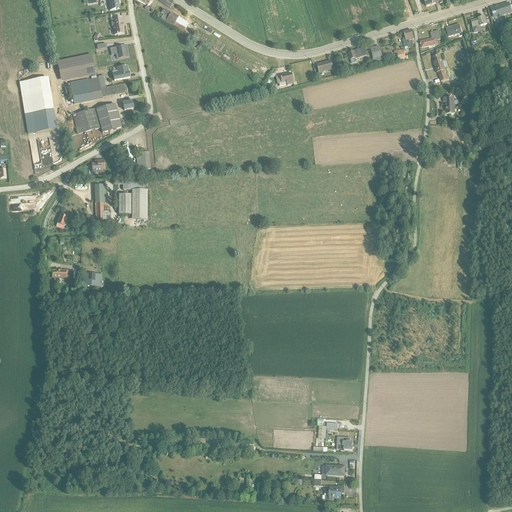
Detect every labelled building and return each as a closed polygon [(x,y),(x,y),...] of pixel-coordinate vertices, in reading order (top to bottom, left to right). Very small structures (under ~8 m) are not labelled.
[(118,0),(107,0),(108,7),(109,7),(110,12),(119,10),(118,6),(119,6),(118,0)] [(168,0),(154,0),(170,10),(174,3),(168,0)] [(509,4),(491,10),(494,19),(497,18),(497,19),(502,17),(502,16),(511,14),(509,4)] [(166,23),(171,14),(163,10),(161,15),(163,16),(160,20),(166,23)] [(171,14),(166,23),(183,33),(185,30),(186,30),(189,25),(178,19),(179,18),(171,14)] [(122,18),(110,20),(111,27),(113,27),(114,36),(124,35),(122,18)] [(478,20),(471,22),(473,29),(472,29),(474,35),(479,33),(481,31),(481,28),(487,26),(485,18),(478,20)] [(458,36),(462,35),(459,26),(446,30),(449,39),(458,36)] [(403,40),(403,41),(403,43),(406,52),(409,51),(408,49),(413,48),(413,45),(415,45),(414,41),(411,31),(404,34),(405,38),(404,39),(403,40)] [(421,45),(420,45),(420,46),(421,46),(422,49),(438,45),(436,39),(420,43),(421,45)] [(120,51),(119,51),(120,59),(121,58),(121,59),(128,57),(126,47),(121,48),(120,49),(120,51)] [(379,47),(370,50),(373,60),(374,64),(383,61),(382,58),(383,58),(379,47)] [(365,49),(348,54),(350,61),(351,61),(352,65),(357,63),(356,60),(367,57),(365,49)] [(399,50),(396,51),(399,62),(406,60),(406,61),(409,60),(408,57),(406,57),(405,55),(404,55),(403,51),(399,52),(399,50)] [(91,55),(57,62),(61,82),(95,75),(91,55)] [(439,56),(433,58),(435,63),(433,63),(437,74),(438,74),(441,83),(448,81),(446,75),(445,75),(444,72),(446,71),(442,60),(441,61),(439,56)] [(331,62),(317,66),(319,75),(333,71),(335,76),(340,75),(338,69),(334,70),(331,62)] [(117,72),(112,73),(114,82),(130,79),(129,74),(128,74),(128,71),(129,71),(128,68),(127,68),(127,67),(116,69),(117,72)] [(291,74),(275,78),(277,85),(279,85),(286,83),(287,86),(287,87),(293,86),(291,74)] [(89,80),(69,84),(70,89),(71,90),(74,105),(103,100),(102,98),(127,94),(126,85),(101,90),(99,79),(96,79),(96,77),(91,78),(91,80),(89,81),(89,80)] [(48,78),(20,83),(28,136),(57,131),(50,88),(51,88),(49,78),(48,78)] [(267,83),(266,85),(268,86),(268,88),(273,91),(274,90),(275,87),(271,85),(271,86),(269,85),(271,82),(269,81),(268,84),(267,83)] [(451,99),(445,99),(443,99),(444,104),(445,104),(446,115),(451,115),(451,116),(454,116),(454,115),(455,115),(455,106),(458,106),(458,105),(458,102),(457,101),(454,101),(454,98),(451,99)] [(128,103),(122,104),(124,112),(134,110),(132,101),(128,102),(128,103)] [(95,110),(73,116),(78,135),(101,129),(103,134),(122,129),(115,105),(96,111),(95,110)] [(148,154),(136,155),(138,172),(150,171),(148,154)] [(101,168),(105,167),(104,161),(95,162),(95,165),(92,165),(93,173),(94,173),(97,174),(102,174),(101,171),(101,168)] [(123,182),(115,182),(115,187),(123,187),(123,191),(132,191),(132,222),(147,222),(147,191),(146,191),(146,182),(123,182)] [(105,186),(94,187),(95,222),(110,221),(110,213),(104,213),(103,205),(106,205),(105,186)] [(131,196),(119,196),(119,216),(131,216),(131,196)] [(60,216),(56,227),(63,230),(68,219),(60,216)] [(84,227),(81,227),(81,233),(87,232),(94,231),(94,226),(92,226),(92,224),(87,224),(87,225),(84,225),(84,227)] [(52,272),(52,279),(54,279),(54,284),(59,284),(59,279),(69,279),(69,272),(52,272)] [(78,273),(78,279),(81,279),(81,288),(101,288),(102,276),(81,275),(81,273),(78,273)] [(318,420),(317,427),(319,427),(318,440),(322,440),(326,440),(326,431),(337,431),(338,425),(327,424),(327,428),(323,428),(324,423),(321,423),(321,420),(318,420)] [(337,438),(337,451),(341,451),(341,452),(344,453),(344,452),(353,452),(353,449),(354,449),(354,446),(353,446),(353,443),(350,443),(350,439),(337,438)] [(230,445),(229,448),(241,453),(255,454),(255,449),(254,448),(254,446),(235,445),(230,445)] [(132,461),(132,469),(133,469),(133,470),(140,470),(140,461),(132,461)] [(315,481),(322,482),(322,481),(326,481),(326,477),(345,478),(345,468),(326,467),(322,467),(322,476),(315,476),(315,481)] [(326,497),(326,501),(329,501),(329,502),(334,502),(334,500),(335,500),(339,500),(341,500),(341,496),(340,496),(340,495),(344,495),(345,488),(338,487),(338,488),(330,487),(330,488),(327,488),(327,493),(328,493),(327,494),(327,495),(327,496),(328,496),(328,497),(326,497)]
